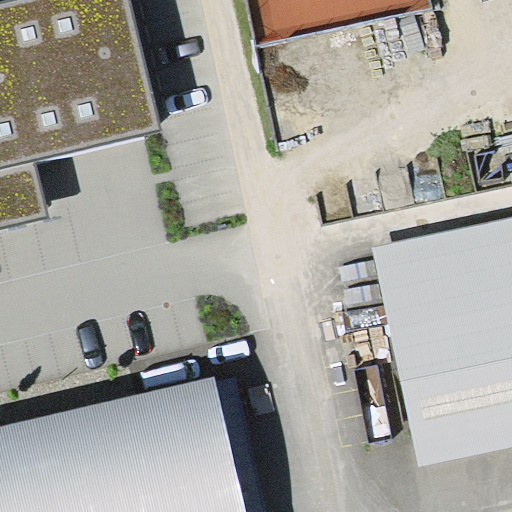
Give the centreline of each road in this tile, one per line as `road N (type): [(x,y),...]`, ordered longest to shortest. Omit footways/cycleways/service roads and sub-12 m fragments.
road 1 (track): [(216,0),(285,316)]
road 2 (unclassified): [(329,511),(285,316)]
